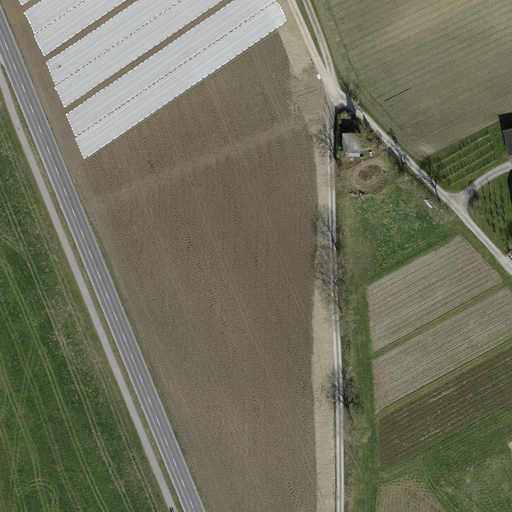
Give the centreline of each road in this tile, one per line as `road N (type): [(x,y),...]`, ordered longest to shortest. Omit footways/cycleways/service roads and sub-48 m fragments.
road 1 (tertiary): [(195,511),(0,28)]
road 2 (track): [(339,511),(328,112),(336,92),(304,0)]
road 3 (residential): [(336,92),(511,270)]
